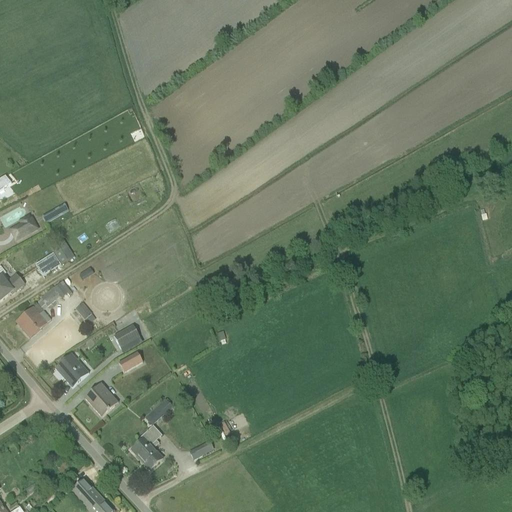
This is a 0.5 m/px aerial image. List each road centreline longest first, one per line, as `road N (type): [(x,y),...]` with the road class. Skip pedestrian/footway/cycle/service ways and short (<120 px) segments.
road 1 (track): [(110,0),(174,196),(0,315)]
road 2 (track): [(329,230),(407,511)]
road 3 (residential): [(145,511),(44,400)]
